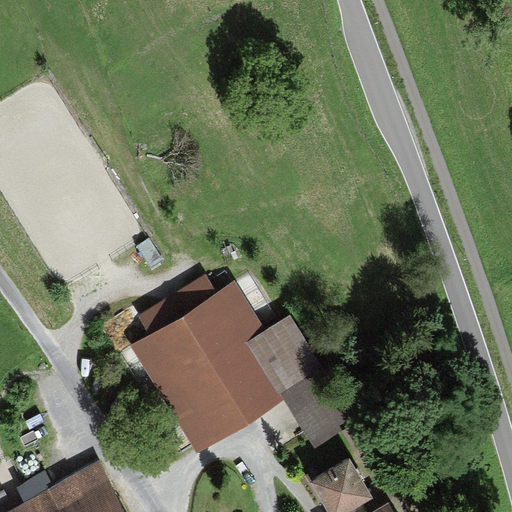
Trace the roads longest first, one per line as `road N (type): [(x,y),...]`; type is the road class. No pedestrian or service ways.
road 1 (residential): [(350,0),(511,462)]
road 2 (residential): [(69,372),(160,511)]
